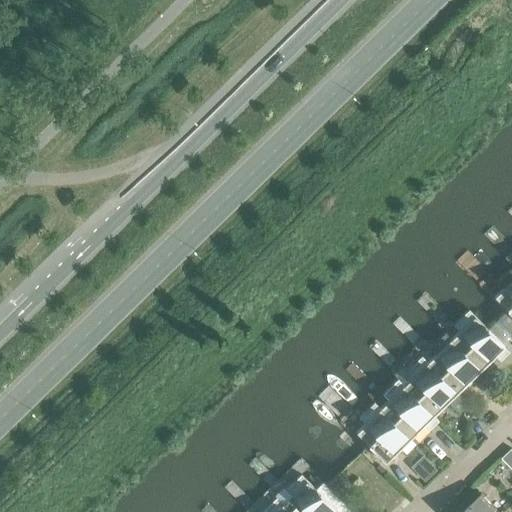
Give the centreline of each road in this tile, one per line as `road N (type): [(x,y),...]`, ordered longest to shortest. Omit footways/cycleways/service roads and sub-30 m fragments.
road 1 (secondary): [(0,417),(428,0)]
road 2 (secondary): [(343,0),(0,338)]
road 3 (residential): [(423,511),(511,425)]
